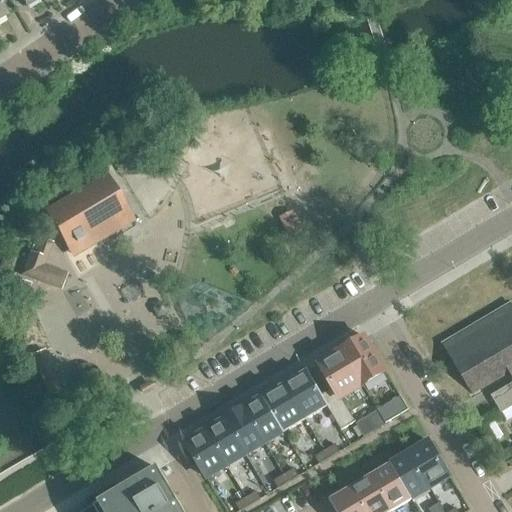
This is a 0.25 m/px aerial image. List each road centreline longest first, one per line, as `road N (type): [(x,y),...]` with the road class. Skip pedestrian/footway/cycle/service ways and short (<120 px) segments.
road 1 (residential): [(159,434),(368,310)]
road 2 (residential): [(487,511),(368,310)]
road 3 (residential): [(368,310),(511,223)]
road 4 (residential): [(30,511),(159,434)]
road 5 (residential): [(0,78),(111,0)]
